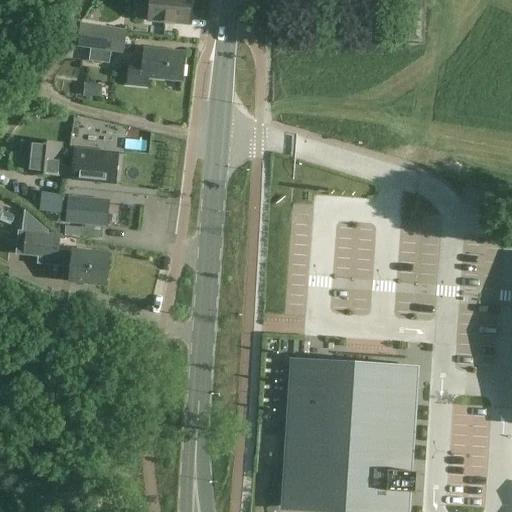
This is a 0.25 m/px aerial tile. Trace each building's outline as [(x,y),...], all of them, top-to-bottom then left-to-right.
[(150,0),(148,21),(187,24),(189,0),(150,0)] [(125,31),(91,26),(89,46),(108,49),(122,51),(125,31)] [(419,41),(420,26),(404,26),(404,41),(419,41)] [(180,52),(180,37),(137,37),(137,51),(180,52)] [(107,63),(108,49),(89,46),(87,60),(107,63)] [(186,82),(188,56),(148,52),(146,66),(133,64),(131,86),(150,88),(151,78),(186,82)] [(18,172),(28,173),(28,174),(58,177),(61,146),(32,143),(21,142),(18,172)] [(76,151),(73,180),(114,184),(117,155),(76,151)] [(39,212),(61,215),(63,197),(63,195),(42,192),(39,212)] [(68,199),(66,222),(106,226),(109,202),(68,199)] [(66,227),(65,235),(75,236),(76,228),(66,227)] [(108,256),(74,252),(59,250),(60,235),(26,232),(24,258),(55,261),(55,267),(72,268),(71,282),(104,286),(108,256)] [(293,364),(284,506),(381,511),(405,511),(407,493),(414,493),(416,472),(409,471),(413,392),(403,391),(403,384),(404,371),(293,364)]
